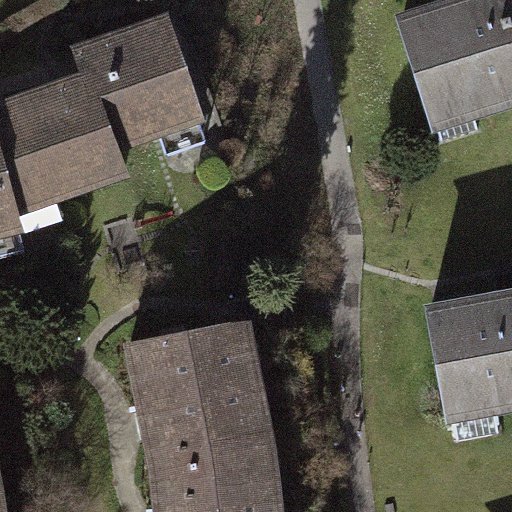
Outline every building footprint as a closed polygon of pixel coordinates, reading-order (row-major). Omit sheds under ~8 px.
[(511,0),(469,0),(402,21),(441,143),(511,120),(511,0)] [(0,108),(0,168),(12,212),(127,172),(118,146),(201,117),(167,20),(76,51),(85,79),(0,108)] [(0,168),(0,231),(16,227),(12,212),(0,168)] [(511,296),(430,312),(450,419),(511,407),(511,296)] [(157,476),(260,461),(235,324),(130,345),(157,476)] [(265,511),(260,461),(157,476),(160,511),(265,511)]
